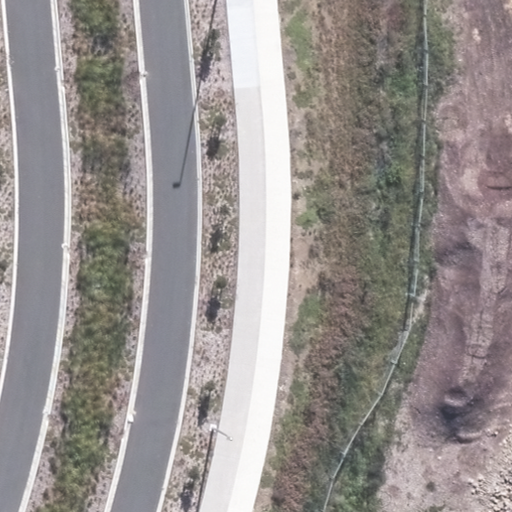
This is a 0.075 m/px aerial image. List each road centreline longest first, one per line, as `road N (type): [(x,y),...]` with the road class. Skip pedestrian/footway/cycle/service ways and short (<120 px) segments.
road 1 (tertiary): [(156,0),(169,293),(126,511)]
road 2 (tertiary): [(0,491),(46,289),(25,0)]
